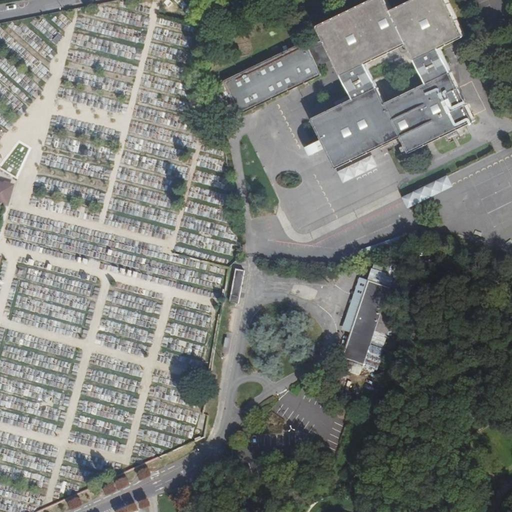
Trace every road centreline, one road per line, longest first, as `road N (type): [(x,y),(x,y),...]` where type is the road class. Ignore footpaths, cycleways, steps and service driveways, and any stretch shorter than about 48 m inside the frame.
road 1 (residential): [(225,431),(252,403),(317,364),(331,338),(326,321),(306,306),(278,296),(257,300),(246,314),(234,377)]
road 2 (residential): [(92,511),(207,457),(225,431)]
